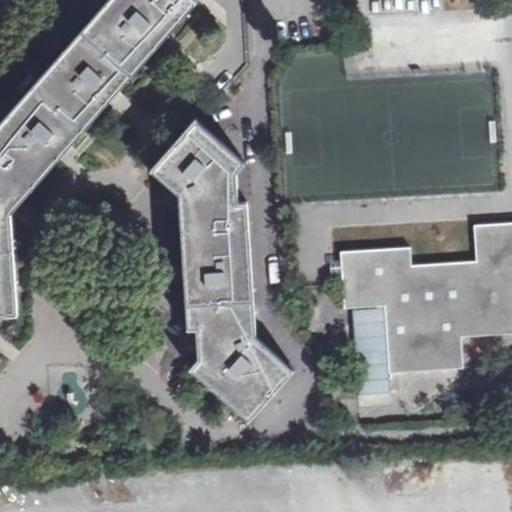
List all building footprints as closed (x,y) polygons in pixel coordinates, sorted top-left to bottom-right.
[(107,0),(0,123),(0,319),(5,314),(17,313),(11,213),(199,0),(198,0),(107,0)] [(196,119),(154,168),(181,190),(192,326),(199,326),(202,357),(194,369),(252,418),(294,369),(256,337),(246,201),(238,201),(237,170),(244,162),(196,119)] [(412,248),(343,252),(346,307),(354,306),(361,395),(393,392),(391,372),(465,368),(463,337),(511,333),(511,222),(478,224),(477,260),(413,264),(412,248)] [(333,494),(333,465),(296,465),(296,494),(333,494)] [(408,511),(489,511),(488,498),(408,501),(408,511)]
